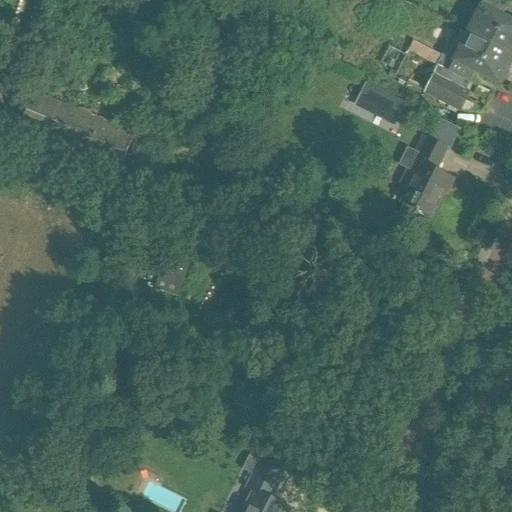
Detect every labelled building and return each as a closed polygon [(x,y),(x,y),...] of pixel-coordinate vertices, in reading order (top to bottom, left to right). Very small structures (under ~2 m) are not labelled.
[(481,4),(465,34),(508,55),(511,47),(511,21),(503,17),(508,7),(494,0),(485,0),(483,5),(481,4)] [(430,51),(424,62),(436,68),(432,76),(434,77),(464,93),(469,83),(475,73),(500,86),(507,72),(501,69),(508,55),(465,34),(460,32),(454,43),(450,41),(442,57),(430,51)] [(434,77),(425,95),(455,111),(464,93),(434,77)] [(123,129),(88,114),(36,92),(18,135),(104,171),(106,166),(119,171),(133,138),(121,133),(123,129)] [(389,104),(383,119),(398,125),(404,110),(389,104)] [(400,212),(411,218),(415,210),(430,218),(441,194),(446,197),(454,181),(436,172),(447,150),(424,139),(417,152),(423,155),(413,176),(409,174),(403,186),(410,190),(403,204),(404,205),(400,212)] [(165,254),(155,288),(176,294),(186,261),(165,254)] [(290,511),(291,509),(271,499),(277,486),(285,472),(250,454),(242,470),(253,475),(245,490),(252,493),(242,511),(290,511)]
